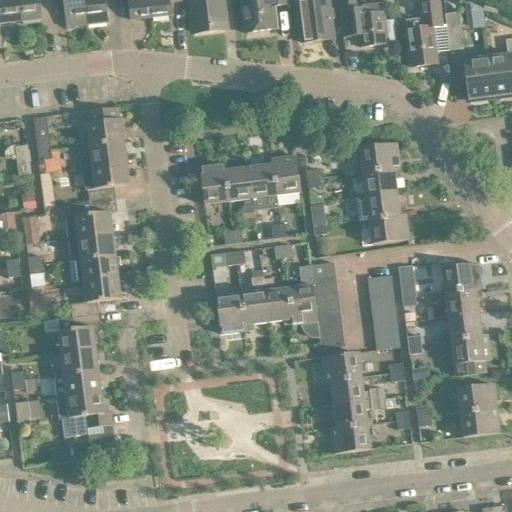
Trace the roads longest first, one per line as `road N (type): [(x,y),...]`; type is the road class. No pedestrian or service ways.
road 1 (residential): [(428,133),(394,92),(148,64)]
road 2 (residential): [(184,359),(148,64)]
road 3 (residential): [(222,511),(511,475)]
road 4 (unknown): [(178,316),(126,332),(121,343),(142,474)]
road 5 (residential): [(0,79),(148,64)]
road 6 (residential): [(511,238),(428,133)]
